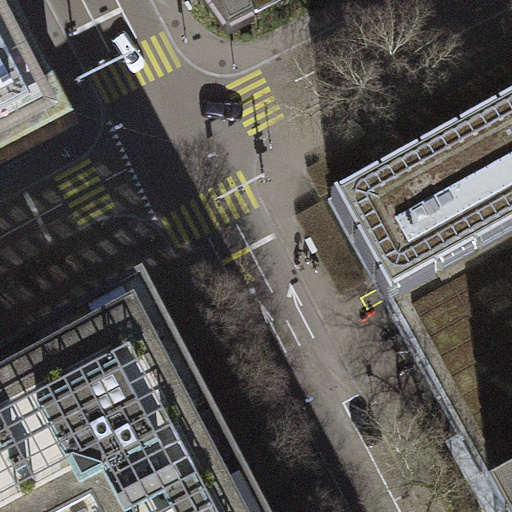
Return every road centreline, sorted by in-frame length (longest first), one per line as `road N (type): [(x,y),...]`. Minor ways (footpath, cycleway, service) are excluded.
road 1 (tertiary): [(173,146),(361,511)]
road 2 (residential): [(173,146),(459,0)]
road 3 (residential): [(0,238),(173,146)]
road 4 (tertiary): [(97,0),(173,146)]
